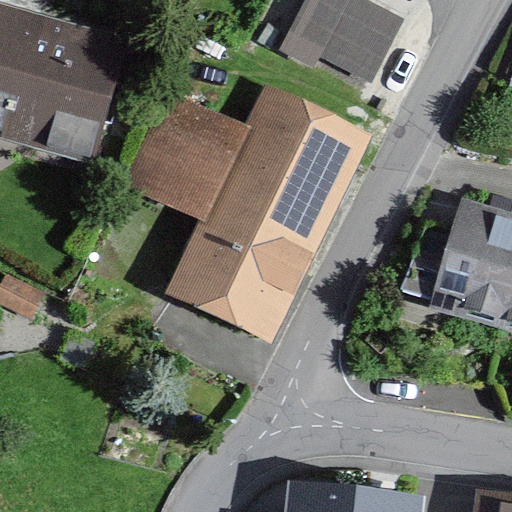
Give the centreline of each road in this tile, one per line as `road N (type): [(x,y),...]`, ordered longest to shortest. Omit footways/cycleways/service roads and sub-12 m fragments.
road 1 (residential): [(288,420),(303,352),(477,0)]
road 2 (residential): [(288,420),(511,449)]
road 3 (residential): [(197,511),(235,452),(288,420)]
